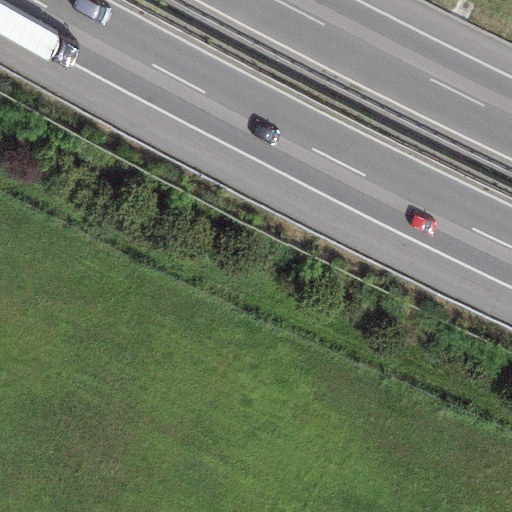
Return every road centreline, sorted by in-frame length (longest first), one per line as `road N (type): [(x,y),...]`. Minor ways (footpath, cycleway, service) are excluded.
road 1 (motorway): [(23,0),(343,170),(511,249)]
road 2 (motorway): [(511,118),(277,0)]
